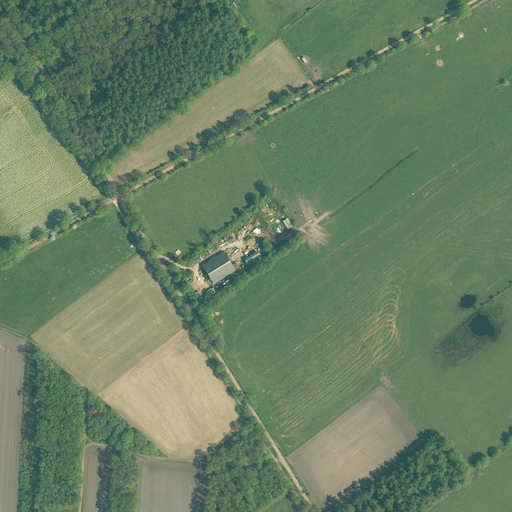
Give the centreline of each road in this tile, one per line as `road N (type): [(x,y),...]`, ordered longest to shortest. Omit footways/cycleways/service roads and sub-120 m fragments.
road 1 (track): [(478,0),(120,195)]
road 2 (track): [(313,511),(120,195)]
road 3 (track): [(120,195),(0,2)]
road 4 (track): [(0,327),(83,386),(79,511)]
road 5 (track): [(276,462),(167,459),(84,441)]
road 6 (track): [(0,263),(120,195)]
